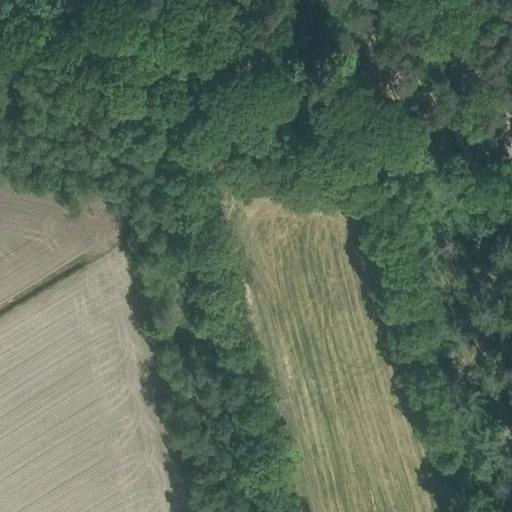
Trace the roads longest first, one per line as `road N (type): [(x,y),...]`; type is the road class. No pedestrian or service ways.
road 1 (track): [(511,147),(463,171),(221,98),(148,56),(144,17),(0,6)]
road 2 (track): [(511,124),(448,0)]
